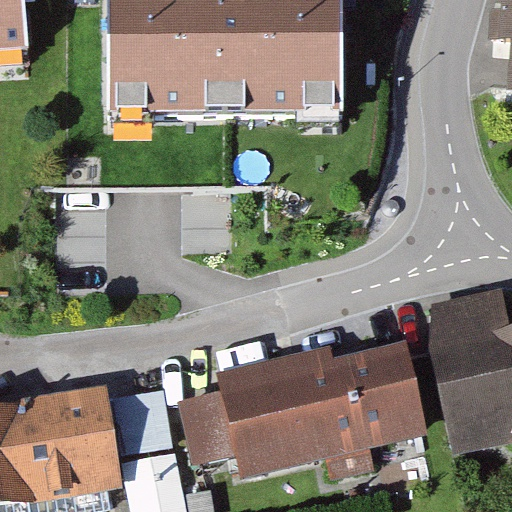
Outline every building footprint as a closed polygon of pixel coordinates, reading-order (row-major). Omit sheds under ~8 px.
[(68,0),(0,0),(0,115),(79,108),(72,20),(68,0)] [(347,0),(72,20),(79,108),(359,88),(352,0),(347,0)] [(412,334),(231,378),(255,479),(437,435),(412,334)] [(511,339),(450,352),(468,441),(511,432),(511,339)] [(0,409),(0,511),(128,493),(113,394),(0,409)]
